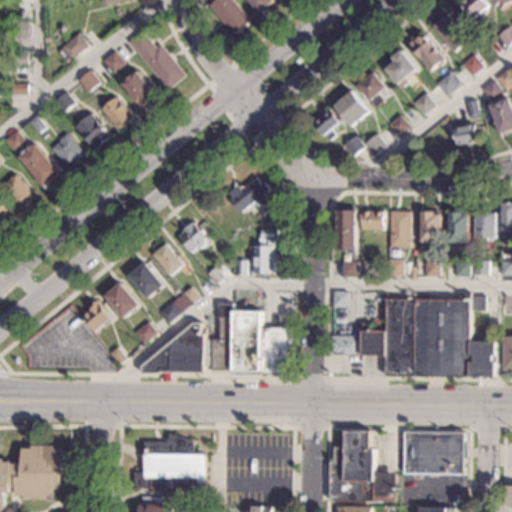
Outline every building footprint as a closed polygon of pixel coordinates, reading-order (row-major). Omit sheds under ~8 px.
[(232,0),(251,22),(234,35),(209,5),(215,0),(232,0)] [(272,0),(273,1),(259,12),(249,0),(272,0)] [(483,0),(488,6),(481,12),(486,17),(477,24),(461,5),(466,0),(483,0)] [(511,0),(500,11),(491,0),(511,0)] [(468,40),(468,44),(464,48),(462,46),(454,52),(433,26),(445,15),(446,16),(448,15),(468,40)] [(11,29),(3,29),(3,21),(12,21),(11,29)] [(29,38),(13,38),(13,22),(29,22),(29,38)] [(65,26),(66,29),(65,32),(62,33),(59,32),(58,29),(59,26),(62,25),(65,26)] [(511,31),(511,42),(506,47),(497,36),(508,27),(511,31)] [(156,48),(160,44),(186,76),(168,91),(129,43),(143,32),(156,48)] [(88,47),(72,60),(71,59),(66,63),(59,54),(64,50),(62,48),(78,34),(88,47)] [(443,61),(444,61),(443,64),(440,66),(437,66),(430,72),(409,46),(415,41),(416,42),(423,36),(443,61)] [(126,64),(114,74),(103,61),(115,51),(126,64)] [(416,69),(405,78),(408,82),(403,87),(400,83),(398,84),(386,70),(395,62),(392,58),(401,51),(416,69)] [(27,64),(13,64),(13,54),(28,55),(27,64)] [(483,67),(471,76),(462,65),(473,55),(483,67)] [(511,72),(511,85),(505,91),(496,79),(508,68),(511,72)] [(100,82),(88,92),(78,80),(90,70),(100,82)] [(158,95),(142,109),(122,85),(139,71),(158,95)] [(387,87),(379,94),(384,100),(376,107),(358,86),(375,73),(387,87)] [(460,85),(447,96),(437,84),(450,73),(460,85)] [(493,81),(502,92),(491,101),(482,90),(493,81)] [(27,94),(12,94),(12,84),(27,84),(27,94)] [(370,112),(352,127),(335,106),(353,91),(370,112)] [(76,104),(64,113),(55,102),(67,92),(76,104)] [(436,106),(423,116),(414,104),(426,94),(436,106)] [(133,116),(118,129),(102,110),(117,97),(133,116)] [(511,107),(511,129),(501,134),(497,125),(498,125),(490,105),(508,98),(511,107)] [(479,118),(470,120),(467,103),(476,101),(479,118)] [(341,122),(333,129),(338,135),(330,141),(325,136),(313,123),(330,109),(341,122)] [(97,121),(100,119),(103,123),(101,125),(110,137),(98,147),(96,145),(93,148),(76,127),(91,114),(97,121)] [(410,127),(399,137),(389,125),(401,115),(410,127)] [(46,128),(39,134),(30,123),(37,117),(46,128)] [(478,142),(458,146),(455,129),(475,125),(478,142)] [(26,142),(15,152),(6,140),(17,131),(26,142)] [(387,145),(374,156),(365,145),(378,134),(387,145)] [(68,136),(69,135),(87,157),(75,166),(73,164),(68,168),(52,149),(61,141),(60,140),(67,135),(68,136)] [(365,147),(354,157),(345,146),(356,136),(365,147)] [(61,174),(51,182),(53,184),(47,189),(45,187),(44,187),(20,157),(24,154),(22,153),(26,150),(28,152),(29,151),(29,148),(32,145),(35,146),(37,144),(61,174)] [(36,198),(22,210),(3,187),(17,175),(36,198)] [(261,184),(263,183),(269,190),(263,195),(264,197),(266,196),(268,198),(266,200),(268,201),(270,200),(281,213),(270,222),(259,209),(261,208),(259,205),(257,207),(255,204),(258,203),(256,201),(241,213),(230,199),(232,198),(228,193),(235,188),(233,186),(236,184),(241,191),(257,178),(261,184)] [(0,198),(1,198),(14,213),(12,215),(14,217),(10,220),(8,218),(0,224),(0,198)] [(511,232),(503,232),(503,203),(511,203),(511,232)] [(356,249),(337,249),(337,210),(356,210),(356,249)] [(386,212),(385,231),(362,230),(362,211),(386,212)] [(411,248),(391,248),(391,212),(412,213),(411,248)] [(435,215),(441,215),(440,242),(422,242),(422,212),(435,213),(435,215)] [(463,215),(469,215),(468,243),(450,243),(450,212),(463,213),(463,215)] [(497,238),(476,238),(476,213),(497,213),(497,238)] [(195,225),(197,224),(209,240),(206,243),(208,245),(202,249),(200,247),(193,253),(180,236),(183,234),(182,232),(194,223),(195,225)] [(277,240),(272,240),(272,247),(273,247),(273,254),(274,254),(274,255),(277,255),(277,261),(275,261),(275,263),(278,263),(277,274),(254,273),(255,247),(260,247),(261,239),(262,240),(262,230),(277,231),(277,240)] [(183,266),(170,276),(154,255),(166,245),(183,266)] [(404,276),(390,276),(390,271),(390,260),(404,260),(404,276)] [(246,275),(237,275),(237,261),(246,261),(246,275)] [(372,276),(364,276),(364,261),(372,261),(372,276)] [(488,276),(474,275),(475,261),(489,261),(488,276)] [(511,276),(502,276),(502,261),(511,261),(511,276)] [(360,278),(344,278),(344,262),(360,262),(360,278)] [(165,286),(148,299),(130,276),(146,263),(165,286)] [(441,277),(425,277),(426,263),(441,263),(441,277)] [(470,277),(456,277),(456,263),(470,263),(470,277)] [(231,273),(217,285),(208,274),(216,268),(218,270),(223,265),(231,273)] [(140,306),(124,319),(106,296),(122,284),(140,306)] [(201,299),(194,305),(185,293),(192,287),(201,299)] [(351,293),(350,308),(333,308),(333,292),(351,293)] [(470,342),(497,343),(496,377),(387,376),(387,356),(363,356),(363,323),(372,323),(372,332),(387,332),(388,301),(461,302),(461,294),(471,294),(470,342)] [(193,306),(184,314),(175,303),(184,296),(193,306)] [(486,311),(472,311),(472,298),(486,298),(486,311)] [(112,320),(96,333),(83,317),(94,308),(92,306),(98,302),(112,320)] [(182,313),(169,325),(159,314),(173,302),(182,313)] [(234,313),(262,313),(262,328),(290,328),(289,376),(262,375),(262,372),(213,371),(213,366),(205,366),(206,373),(143,374),(143,367),(196,324),(202,324),(202,335),(206,335),(206,339),(220,339),(220,319),(219,319),(219,304),(234,304),(234,313)] [(158,334),(145,345),(136,334),(148,322),(158,334)] [(359,355),(332,355),(332,337),(359,337),(359,355)] [(127,360),(120,365),(116,360),(111,354),(118,348),(127,360)] [(372,450),(375,451),(375,472),(397,472),(396,502),(330,501),(331,463),(335,463),(335,448),(346,448),(347,432),(372,433),(372,450)] [(465,475),(405,474),(405,433),(465,433),(465,475)] [(195,443),(195,455),(206,455),(206,483),(200,483),(200,497),(164,497),(164,489),(153,488),(153,491),(145,490),(145,473),(145,442),(168,443),(171,434),(195,443)] [(55,449),(65,449),(65,476),(62,476),(62,490),(56,490),(56,497),(48,497),(48,500),(25,499),(25,497),(17,496),(17,494),(13,494),(6,494),(6,510),(0,510),(0,459),(4,460),(4,462),(12,463),(12,464),(23,464),(23,449),(33,449),(33,446),(55,446),(55,449)] [(145,473),(145,490),(135,488),(135,473),(145,473)]
